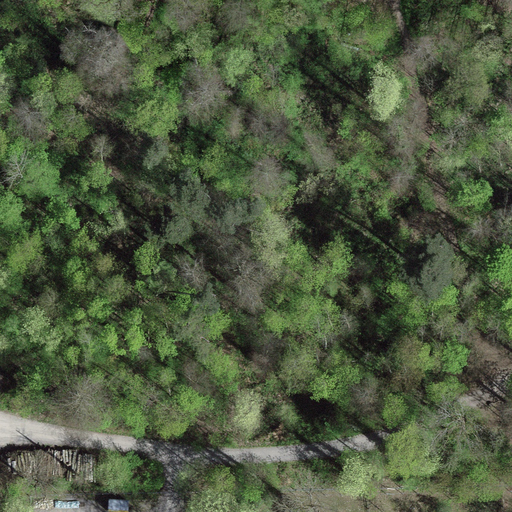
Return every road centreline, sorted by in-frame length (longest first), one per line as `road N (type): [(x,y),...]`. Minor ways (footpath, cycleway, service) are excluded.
road 1 (track): [(0,427),(239,457),(382,438),(511,377)]
road 2 (track): [(377,0),(419,103),(458,405)]
